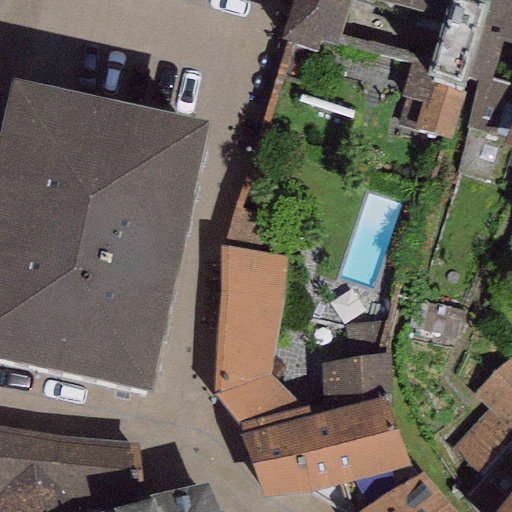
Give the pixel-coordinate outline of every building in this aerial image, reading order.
[(457,10),(460,0),(297,0),(281,50),(318,62),(320,53),(337,58),(354,7),(441,35),(449,8),(457,10)] [(511,0),(460,0),(457,10),(449,8),(441,35),(433,65),(426,93),(462,103),(468,86),(476,89),(458,174),(511,196),(511,0)] [(433,65),(411,59),(392,129),(451,145),(462,103),(426,93),(433,65)] [(207,142),(9,97),(0,139),(0,377),(150,410),(207,142)] [(287,265),(220,252),(214,403),(239,434),(261,506),(309,500),(408,474),(387,415),(384,405),(321,422),(316,424),(269,382),(287,265)] [(384,405),(387,415),(387,357),(320,369),(321,422),(384,405)] [(435,472),(476,511),(502,511),(511,501),(511,363),(510,362),(473,396),(489,414),(435,472)] [(112,446),(0,432),(0,511),(57,511),(55,502),(112,506),(112,446)] [(449,511),(422,479),(372,511),(449,511)] [(215,511),(207,493),(139,511),(215,511)] [(511,511),(511,501),(502,511),(511,511)]
